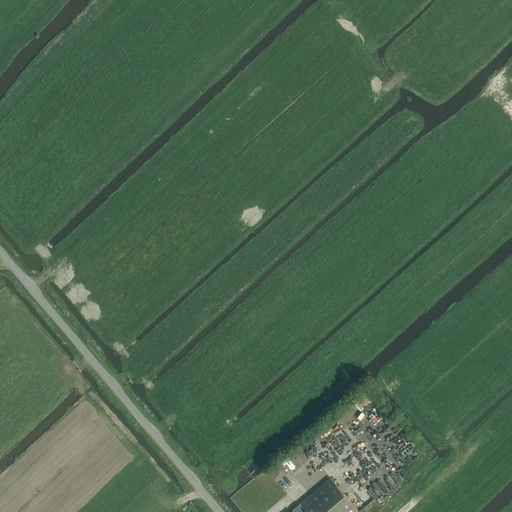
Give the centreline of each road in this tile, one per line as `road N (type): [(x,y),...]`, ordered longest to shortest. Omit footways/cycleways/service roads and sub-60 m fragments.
road 1 (unclassified): [(219,511),(0,252)]
road 2 (track): [(142,196),(32,290)]
